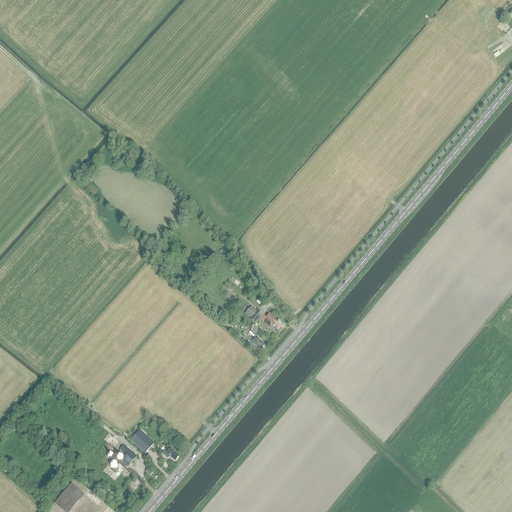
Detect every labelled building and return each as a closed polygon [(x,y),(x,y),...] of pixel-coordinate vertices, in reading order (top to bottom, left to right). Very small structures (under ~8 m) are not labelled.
[(258,310),(257,310),(251,306),(245,314),(250,318),(250,319),(256,324),(260,319),(263,322),(264,320),(272,327),(273,326),(278,330),(281,328),(282,328),(285,325),(271,312),(266,317),(258,310)] [(252,329),(250,332),(257,338),(259,335),(258,334),(254,331),(252,329)] [(258,339),(257,340),(255,338),(252,341),(253,342),(254,343),(253,344),(261,351),(266,346),(258,339)] [(155,443),(140,430),(131,440),(145,454),(155,443)] [(120,451),(121,453),(119,456),(113,455),(113,454),(113,453),(112,453),(112,452),(111,452),(110,452),(109,452),(108,453),(107,453),(107,454),(107,455),(107,456),(107,457),(108,458),(109,459),(110,459),(112,462),(111,462),(111,463),(110,463),(110,464),(109,465),(109,466),(110,466),(110,467),(110,468),(111,468),(112,468),(112,469),(113,469),(114,468),(115,468),(119,472),(122,471),(124,469),(125,471),(137,458),(124,446),(120,451)] [(172,460),(175,463),(175,462),(176,462),(178,460),(177,460),(180,457),(171,449),(169,451),(166,449),(162,455),(168,460),(169,458),(172,460)] [(104,470),(111,477),(115,472),(108,466),(104,470)] [(71,510),(71,509),(79,500),(84,494),(72,484),(59,500),(71,510)] [(108,503),(99,509),(100,511),(103,511),(111,507),(108,503)]
